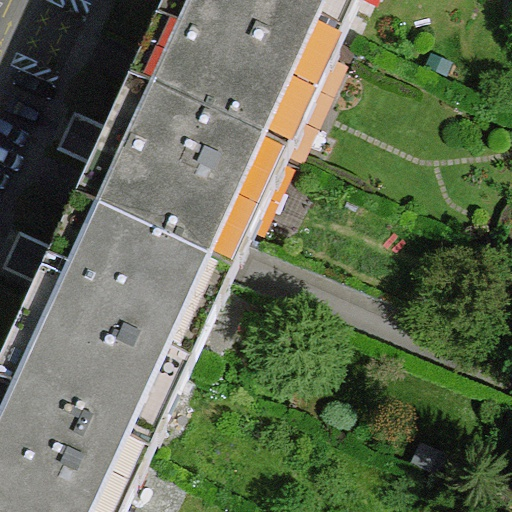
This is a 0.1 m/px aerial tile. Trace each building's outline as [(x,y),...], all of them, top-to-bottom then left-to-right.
[(133,90),(292,164),(366,0),(173,0),(148,57),(133,90)] [(89,185),(77,210),(237,283),(249,256),(254,244),(292,164),(133,90),(116,126),(98,167),(89,185)] [(116,126),(74,109),(58,148),(98,167),(116,126)] [(0,374),(0,391),(153,461),(237,283),(77,210),(59,249),(39,292),(0,374)] [(0,273),(39,292),(59,249),(19,230),(0,270),(0,273)] [(0,511),(130,511),(153,461),(0,391),(0,511)]
